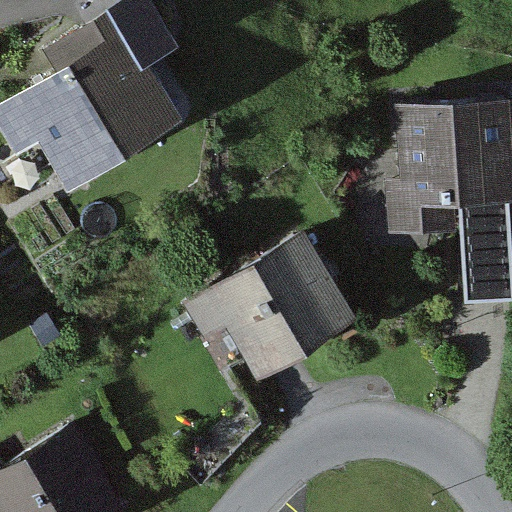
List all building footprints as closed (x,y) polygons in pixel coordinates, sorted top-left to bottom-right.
[(188,122),(116,9),(40,57),(53,78),(0,112),(0,135),(24,174),(47,160),(71,196),(188,122)] [(511,215),(511,97),(388,104),(395,239),(434,237),(433,219),(511,215)] [(367,323),(309,235),(196,308),(236,369),(250,360),(268,388),(367,323)] [(0,346),(12,340),(0,319),(0,346)] [(12,475),(0,457),(0,511),(5,511),(7,511),(127,511),(131,510),(77,430),(12,475)]
